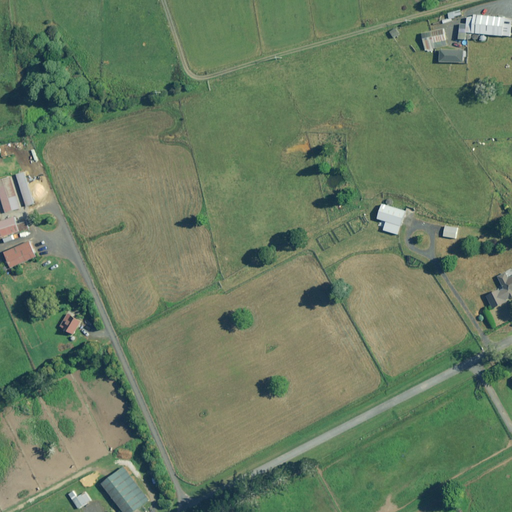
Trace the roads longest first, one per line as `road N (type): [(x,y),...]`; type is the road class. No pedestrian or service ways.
road 1 (unclassified): [(184,511),(511,335)]
road 2 (unknown): [(64,231),(186,510)]
